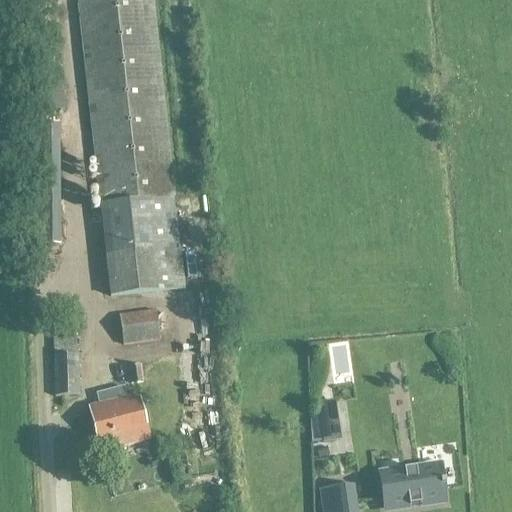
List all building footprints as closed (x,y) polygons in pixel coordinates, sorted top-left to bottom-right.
[(109,299),(185,291),(153,0),(77,0),(109,299)] [(62,85),(38,83),(38,112),(47,112),(47,111),(62,111),(62,85)] [(156,312),(119,317),(123,347),(160,342),(156,312)] [(79,358),(54,358),(55,399),(80,398),(79,358)] [(140,367),(130,368),(132,386),(142,384),(140,367)] [(345,386),(355,385),(354,370),(344,370),(345,386)] [(139,396),(88,409),(100,455),(150,442),(139,396)] [(432,405),(396,404),(394,457),(418,457),(418,461),(430,461),(432,405)] [(443,464),(380,472),(386,511),(448,503),(443,464)] [(251,490),(271,488),(270,472),(250,474),(251,490)] [(356,511),(353,488),(322,492),(324,511),(356,511)] [(287,511),(284,499),(266,504),(268,511),(287,511)]
